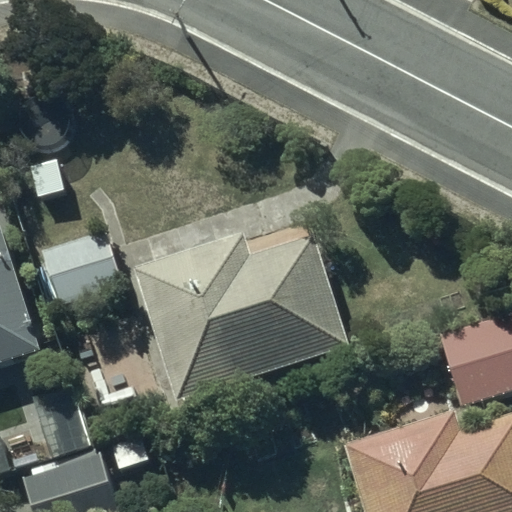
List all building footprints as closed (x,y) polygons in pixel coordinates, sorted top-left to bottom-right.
[(0,367),(39,355),(0,231),(0,367)] [(103,237),(44,256),(60,310),(120,292),(103,237)] [(134,272),(175,406),(346,354),(311,241),(252,259),(245,238),(134,272)] [(511,320),(438,341),(457,411),(511,395),(511,320)] [(344,454),(361,511),(511,511),(511,421),(462,437),(457,420),(344,454)] [(114,511),(96,456),(21,481),(30,511),(114,511)]
